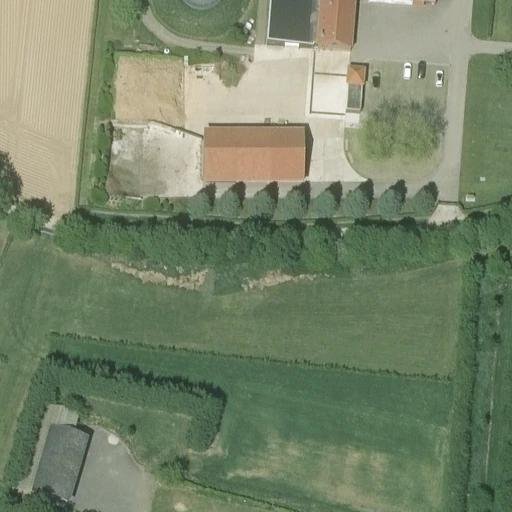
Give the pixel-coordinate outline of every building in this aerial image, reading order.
[(179,0),(182,3),(186,6),(190,9),(194,10),(199,11),(204,11),(209,10),(213,8),(217,5),(221,1),(221,0),(179,0)] [(270,0),(267,47),(306,50),(312,51),(312,50),(317,50),(320,0),(351,0),(353,0),(270,0)] [(349,53),(353,0),(351,0),(320,0),(317,50),(349,53)] [(345,87),(362,88),(362,72),(346,71),(345,87)] [(302,187),(302,135),(202,135),(202,187),(302,187)] [(85,443),(52,433),(33,497),(66,507),(85,443)] [(175,511),(194,511),(195,500),(176,500),(175,511)]
